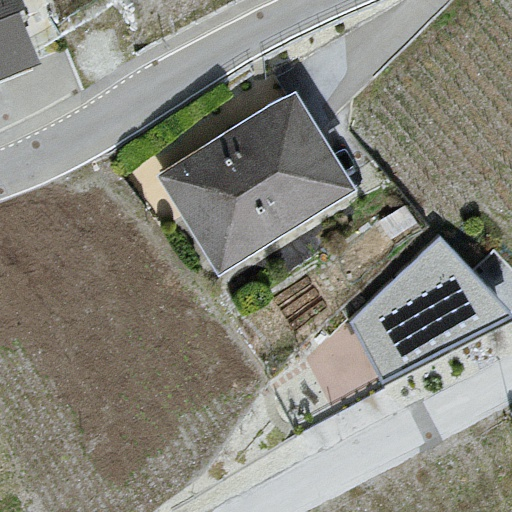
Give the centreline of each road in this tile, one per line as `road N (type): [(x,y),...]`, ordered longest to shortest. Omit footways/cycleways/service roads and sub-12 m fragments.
road 1 (residential): [(363,0),(258,50),(79,154),(0,183)]
road 2 (residential): [(235,511),(511,383)]
